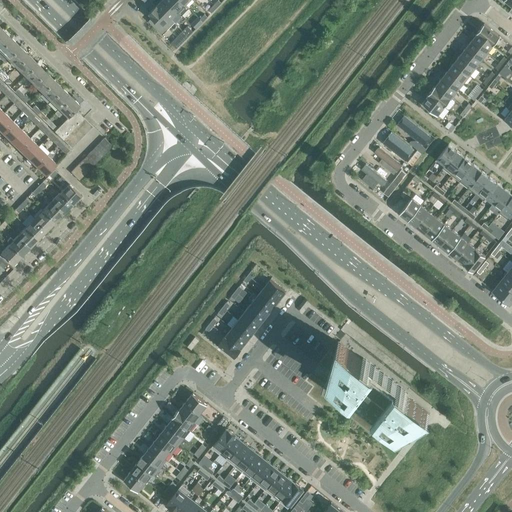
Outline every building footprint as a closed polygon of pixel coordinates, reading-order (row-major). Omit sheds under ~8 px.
[(178,11),(166,0),(161,0),(157,5),(171,19),(178,12),(178,11)] [(166,0),(178,11),(178,12),(181,15),(189,7),(185,4),(180,0),(166,0)] [(171,19),(157,5),(149,13),(152,16),(148,21),(162,34),(174,22),(171,18),(171,19)] [(500,36),(484,23),(477,32),(493,45),(500,36)] [(11,37),(2,29),(0,31),(0,48),(11,37)] [(477,33),(471,40),(487,52),(493,45),(477,32),(476,32),(477,33)] [(11,37),(0,48),(0,57),(4,61),(8,58),(19,46),(11,38),(11,37)] [(487,52),(471,40),(465,47),(481,60),(487,52)] [(16,66),(28,54),(19,46),(8,58),(16,66)] [(465,47),(459,55),(475,67),(481,60),(465,47)] [(16,66),(25,74),(37,62),(28,54),(16,66)] [(459,55),(453,62),(469,75),(475,67),(459,55)] [(33,83),(45,71),(37,62),(25,74),(33,83)] [(469,75),(453,62),(447,70),(463,82),(469,75)] [(447,70),(441,78),(457,90),(463,82),(447,70)] [(33,83),(34,83),(42,91),(54,79),(45,71),(33,83)] [(8,85),(11,82),(6,77),(3,80),(8,85)] [(435,85),(451,98),(457,90),(441,78),(435,85)] [(50,100),(51,100),(62,88),(62,87),(54,79),(42,91),(50,99),(50,100)] [(435,85),(428,93),(444,106),(451,98),(435,85)] [(14,91),(20,97),(23,93),(18,88),(14,91)] [(62,88),(51,100),(50,100),(51,100),(59,108),(71,96),(62,88),(63,88),(62,88)] [(72,94),(80,103),(83,100),(76,91),(72,94)] [(25,102),(28,99),(23,93),(20,97),(25,102)] [(422,102),(437,115),(444,106),(428,93),(429,94),(422,102)] [(13,95),(9,98),(14,103),(18,99),(13,95)] [(67,116),(68,117),(75,109),(80,105),(79,104),(71,96),(59,108),(55,112),(59,116),(63,112),(67,116)] [(22,103),(18,99),(14,103),(18,107),(22,103)] [(32,108),(37,113),(40,110),(35,105),(32,108)] [(76,126),(80,122),(84,118),(75,109),(68,117),(54,131),(63,139),(67,135),(71,130),(76,126)] [(42,119),(45,116),(40,110),(37,113),(42,119)] [(30,111),(27,115),(31,120),(35,116),(30,111)] [(0,129),(2,132),(13,121),(4,113),(0,116),(0,129)] [(39,120),(35,116),(31,120),(35,124),(39,120)] [(404,117),(397,126),(423,147),(431,139),(404,117)] [(92,126),(84,118),(80,122),(88,130),(92,126)] [(21,129),(13,121),(2,132),(11,140),(21,129)] [(57,127),(52,122),(49,125),(54,130),(57,127)] [(84,134),(88,130),(80,122),(76,126),(84,134)] [(71,130),(80,139),(84,134),(76,126),(71,130)] [(48,128),(44,132),(48,136),(52,132),(48,128)] [(19,148),(30,138),(21,129),(11,140),(19,148)] [(76,143),(80,139),(71,130),(67,135),(76,143)] [(56,137),(52,132),(48,136),(52,141),(56,137)] [(414,150),(392,133),(383,143),(406,161),(414,150)] [(71,147),(72,147),(76,143),(67,135),(63,139),(71,147)] [(104,137),(100,142),(108,150),(113,146),(104,137)] [(19,148),(28,157),(39,146),(30,138),(19,148)] [(104,154),(108,150),(100,142),(95,146),(104,154)] [(445,164),(442,167),(443,168),(457,150),(448,144),(437,158),(445,164)] [(69,149),(65,145),(61,149),(65,153),(69,149)] [(28,157),(37,165),(47,155),(39,146),(28,157)] [(91,150),(100,159),(104,154),(95,146),(91,150)] [(401,166),(380,148),(375,153),(382,159),(379,163),(394,175),(401,166)] [(96,163),(100,159),(91,150),(87,154),(96,163)] [(417,150),(408,162),(412,165),(422,153),(417,150)] [(443,168),(451,174),(465,157),(457,150),(443,168)] [(83,159),(92,167),(96,163),(87,154),(83,159)] [(56,163),(47,155),(37,165),(45,173),(45,174),(56,163)] [(465,157),(451,174),(460,181),(473,164),(465,157)] [(87,171),(92,167),(83,159),(79,163),(87,171)] [(74,167),(83,176),(87,171),(79,163),(74,167)] [(482,170),(473,164),(460,181),(462,178),(470,184),(468,187),(468,188),(482,170)] [(387,181),(366,165),(362,170),(367,174),(362,180),(373,188),(377,183),(382,187),(387,181)] [(79,180),(83,176),(74,167),(70,171),(79,180)] [(52,178),(57,172),(54,169),(49,175),(52,178)] [(401,170),(392,181),(397,185),(406,173),(401,170)] [(482,170),(468,188),(476,194),(489,176),(482,170)] [(476,194),(483,200),(497,182),(489,176),(476,194)] [(37,186),(40,190),(46,184),(43,181),(37,186)] [(392,181),(384,192),(388,196),(397,185),(392,181)] [(493,203),(505,188),(497,182),(483,200),(484,200),(486,197),(493,203)] [(68,184),(60,192),(72,204),(80,195),(68,183),(68,184)] [(35,195),(40,190),(37,186),(32,192),(35,195)] [(511,196),(511,194),(505,188),(493,203),(501,209),(499,212),(511,196)] [(52,200),(51,200),(63,212),(64,212),(63,212),(72,204),(60,192),(52,200)] [(511,216),(511,214),(511,196),(499,212),(508,219),(510,216),(511,216)] [(399,212),(408,219),(421,204),(412,197),(399,212)] [(20,204),(24,207),(29,201),(26,198),(20,204)] [(51,201),(43,209),(55,221),(63,212),(51,200),(51,201)] [(18,212),(24,207),(20,204),(15,209),(18,212)] [(429,210),(421,204),(408,219),(408,220),(408,219),(416,226),(429,210)] [(35,217),(34,217),(47,229),(55,221),(43,209),(35,217)] [(437,217),(429,210),(416,226),(425,232),(437,217)] [(9,215),(3,221),(7,224),(12,218),(9,215)] [(34,218),(26,226),(38,238),(46,229),(46,230),(47,229),(34,217),(34,218)] [(432,238),(445,223),(437,217),(425,232),(432,238)] [(453,229),(445,223),(432,238),(440,245),(453,229)] [(18,234),(18,235),(30,246),(38,238),(26,226),(18,234)] [(461,236),(453,229),(440,245),(449,251),(461,236)] [(18,235),(9,243),(21,255),(29,247),(30,247),(30,246),(18,235),(17,235),(18,235)] [(449,251),(456,257),(469,242),(461,236),(449,251),(449,252),(449,251)] [(464,263),(464,264),(477,248),(469,242),(456,257),(464,263)] [(13,263),(21,255),(9,243),(1,252),(1,251),(0,252),(13,264),(13,263)] [(473,271),(485,255),(477,248),(464,264),(473,271)] [(511,275),(507,272),(500,281),(511,290),(511,275)] [(279,299),(285,291),(270,279),(263,287),(279,299)] [(509,303),(511,300),(511,290),(500,281),(493,290),(509,303)] [(263,287),(257,295),(273,307),(279,299),(263,287)] [(266,315),(273,307),(257,295),(251,303),(266,315)] [(260,323),(266,315),(251,303),(244,311),(260,323)] [(260,323),(244,311),(238,319),(254,331),(260,323)] [(247,339),(254,331),(238,319),(232,327),(247,339)] [(232,327),(225,335),(241,347),(247,339),(232,327)] [(241,347),(225,335),(219,344),(234,356),(241,347)] [(195,337),(187,346),(191,349),(199,340),(195,337)] [(312,373),(311,374),(324,385),(321,395),(381,443),(388,438),(389,441),(402,433),(400,431),(401,430),(403,429),(414,422),(415,423),(416,422),(418,421),(430,414),(427,412),(406,395),(408,393),(405,391),(406,391),(401,387),(397,384),(396,383),(393,381),(392,380),(388,377),(387,376),(384,374),(383,373),(379,370),(378,369),(375,367),(374,366),(370,363),(366,359),(363,358),(361,360),(341,343),(340,343),(339,342),(338,341),(334,354),(333,356),(333,358),(329,371),(329,373),(319,365),(318,365),(318,366),(331,376),(325,384),(312,374),(312,373)] [(200,398),(193,392),(185,401),(192,407),(200,398)] [(192,407),(200,413),(207,403),(200,398),(192,407)] [(200,413),(192,407),(185,401),(179,409),(179,408),(179,409),(196,422),(194,420),(200,413)] [(196,422),(179,409),(173,416),(190,430),(196,422)] [(190,430),(173,416),(172,416),(173,417),(167,424),(184,437),(190,430)] [(184,437),(167,424),(161,432),(178,445),(184,437)] [(228,429),(226,428),(211,447),(219,454),(235,434),(230,430),(230,431),(228,429),(228,428),(228,429)] [(178,445),(161,432),(155,439),(172,453),(178,445)] [(235,434),(219,454),(227,460),(242,440),(238,437),(238,436),(238,437),(236,436),(236,435),(235,435),(235,434)] [(149,447),(166,460),(164,458),(170,451),(172,453),(155,439),(149,447)] [(242,440),(227,460),(234,466),(250,446),(246,443),(245,442),(245,443),(244,441),(243,441),(242,440)] [(234,466),(235,466),(238,462),(245,468),(257,452),(253,449),(253,448),(253,449),(251,447),(250,446),(234,466)] [(143,454),(160,468),(166,460),(149,447),(143,454)] [(258,453),(257,452),(245,468),(252,474),(265,458),(261,455),(261,454),(260,455),(259,453),(258,453)] [(137,462),(154,475),(160,468),(143,454),(137,462)] [(265,458),(252,474),(260,480),(272,464),(268,461),(269,461),(268,460),(268,461),(266,459),(265,458)] [(154,475),(137,462),(131,469),(139,475),(146,481),(152,474),(154,475)] [(272,464),(260,480),(267,485),(264,489),(280,470),(276,467),(276,466),(275,467),(274,465),(273,465),(272,464)] [(124,479),(131,485),(139,475),(131,469),(124,479)] [(283,473),(284,473),(283,472),(283,473),(281,471),(280,470),(264,489),(272,495),(287,476),(283,473)] [(139,475),(131,485),(138,490),(146,481),(139,475)] [(275,492),(282,497),(279,501),(280,501),(295,482),(294,482),(291,479),(291,478),(290,479),(289,477),(288,477),(287,476),(272,495),(272,496),(275,492)] [(295,482),(280,501),(288,508),(303,488),(298,485),(299,484),(298,484),(296,483),(297,483),(296,482),(296,483),(295,482)] [(170,506),(175,510),(190,491),(182,484),(166,503),(168,504),(167,505),(168,505),(170,506)] [(190,491),(175,510),(175,511),(175,510),(176,511),(175,511),(176,511),(177,511),(185,511),(195,500),(187,495),(190,491)] [(252,491),(248,495),(255,501),(259,496),(252,491)] [(197,511),(202,506),(195,500),(185,511),(197,511)] [(343,511),(331,502),(324,511),(343,511)]
